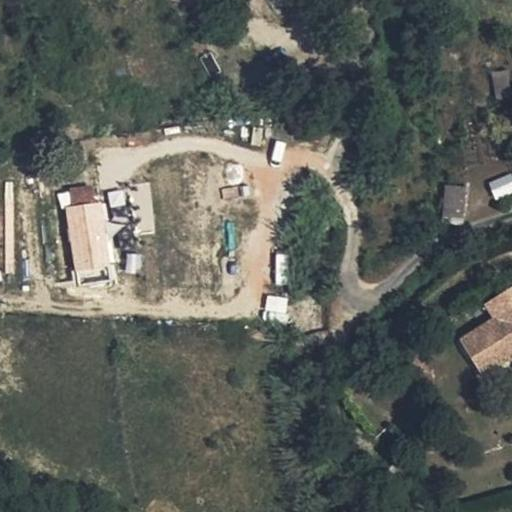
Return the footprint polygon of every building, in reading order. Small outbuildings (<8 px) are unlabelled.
[(463,218),(465,186),(444,185),(442,216),(463,218)] [(92,188),(60,188),(61,202),(92,202),(92,188)] [(112,204),(76,208),(82,265),(118,261),(112,204)] [(511,309),(488,318),(500,351),(511,347),(511,309)] [(454,342),(454,318),(437,319),(439,344),(454,342)] [(503,358),(511,354),(511,347),(500,351),(503,358)]
